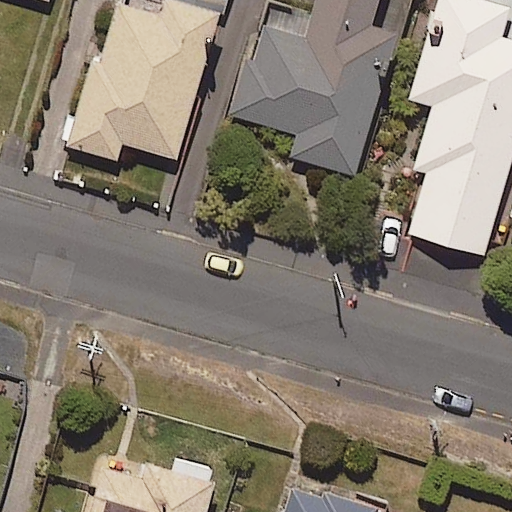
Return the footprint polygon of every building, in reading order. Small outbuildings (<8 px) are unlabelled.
[(221,0),(101,0),(66,139),(112,150),(116,133),(169,146),(203,8),(219,12),(221,0)] [(298,0),(302,1),(296,25),(258,15),(233,108),(293,125),(287,148),(348,165),(389,15),(362,8),(363,0),(298,0)] [(495,0),(425,0),(403,88),(426,94),(408,165),(421,168),(407,224),(479,243),(511,114),(511,23),(491,19),(495,0)] [(195,511),(207,470),(139,452),(135,465),(104,457),(89,511),(195,511)] [(419,511),(289,475),(278,511),(419,511)]
